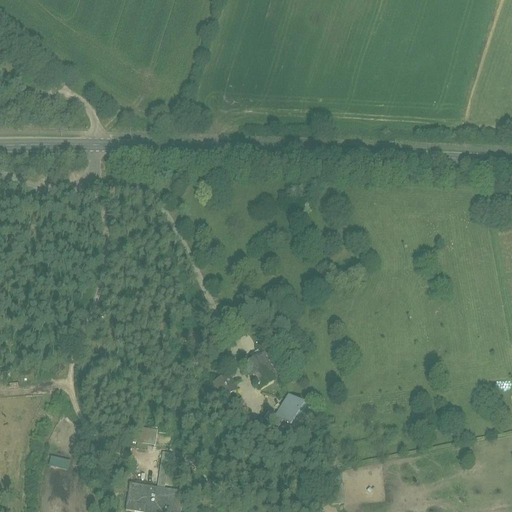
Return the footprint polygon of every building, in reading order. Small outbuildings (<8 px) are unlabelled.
[(263,355),(246,365),(260,389),(277,379),(263,355)] [(229,375),(214,384),(223,398),(237,390),(229,375)] [(311,410),(290,397),(277,418),(280,420),(299,431),(311,410)] [(270,413),(266,420),(276,426),(280,420),(277,418),(270,413)] [(157,432),(139,430),(137,444),(155,447),(157,432)] [(170,491),(175,457),(163,455),(158,489),(170,491)] [(70,462),(52,458),(49,467),(68,471),(70,462)] [(158,489),(130,485),(125,511),(177,511),(181,492),(170,491),(158,489)]
